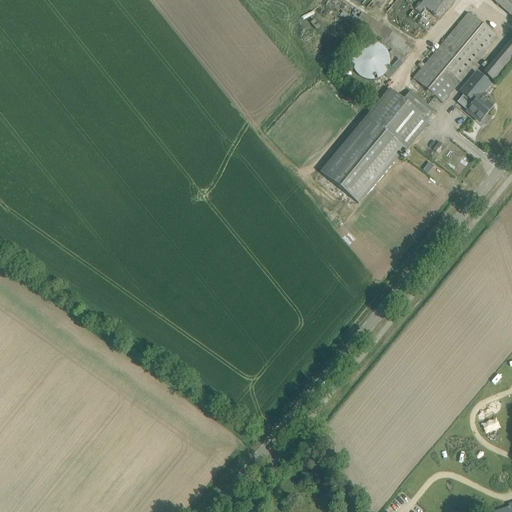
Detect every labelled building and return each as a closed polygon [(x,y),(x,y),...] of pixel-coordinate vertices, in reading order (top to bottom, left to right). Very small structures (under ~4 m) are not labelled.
[(511,0),(491,0),(511,16),(511,0)] [(393,49),(390,53),(404,62),(414,46),(355,8),(350,16),(343,12),(340,15),(393,49)] [(413,79),(443,104),(498,38),(468,13),(413,79)] [(360,77),(364,79),(371,81),(376,80),(384,76),(388,70),(390,63),(389,56),(386,50),(381,45),(374,43),(366,43),(359,47),(354,53),(352,60),(352,67),(356,74),(360,77)] [(494,60),(484,72),(487,75),(495,81),(505,69),(511,60),(511,53),(504,47),(494,60)] [(467,111),(479,122),(486,114),(485,113),(491,107),(491,108),(492,107),(482,99),(486,95),(484,93),(492,85),(476,71),(460,91),(471,99),(473,97),(476,100),(467,111)] [(365,119),(320,173),(360,205),(371,191),(398,159),(400,157),(406,150),(407,151),(431,123),(428,121),(436,112),(411,91),(406,97),(403,100),(398,96),(389,89),(365,119)]
